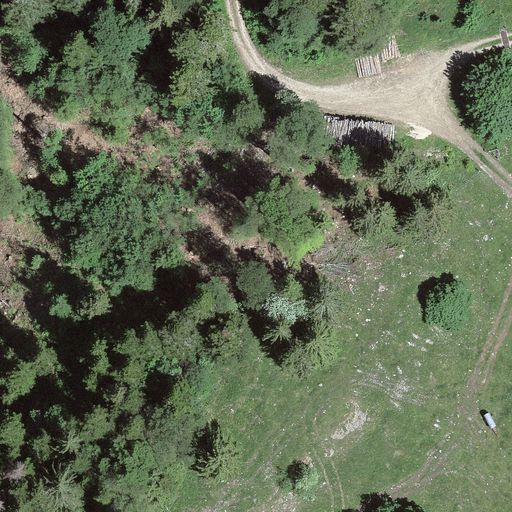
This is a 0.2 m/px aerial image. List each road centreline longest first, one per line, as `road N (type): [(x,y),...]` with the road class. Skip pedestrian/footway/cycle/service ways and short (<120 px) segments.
road 1 (track): [(511,36),(459,53),(406,89),(358,99),(286,89),(246,50),(232,0)]
road 2 (track): [(511,182),(406,89)]
